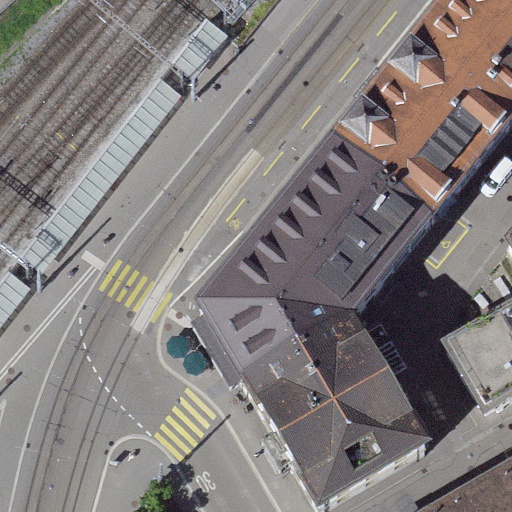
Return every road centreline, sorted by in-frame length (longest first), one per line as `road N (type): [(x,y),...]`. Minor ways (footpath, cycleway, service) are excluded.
road 1 (residential): [(356,0),(135,290),(100,364)]
road 2 (residential): [(511,200),(461,263),(420,338),(415,368),(420,396),(467,483)]
road 3 (residential): [(100,364),(185,425),(246,511)]
road 4 (residential): [(100,364),(56,511)]
